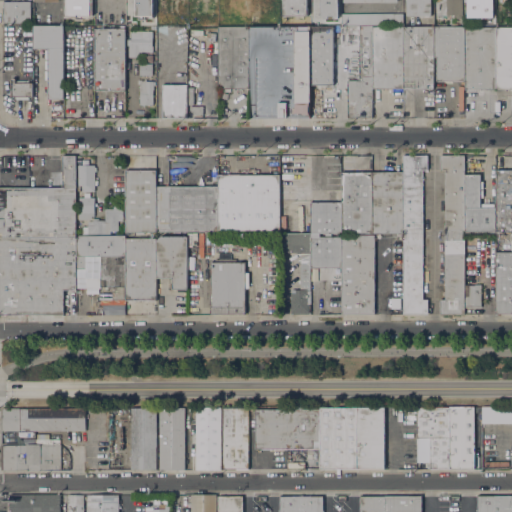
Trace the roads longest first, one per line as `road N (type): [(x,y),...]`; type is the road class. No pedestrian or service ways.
road 1 (residential): [(0,329),(511,327)]
road 2 (residential): [(511,135),(0,134)]
road 3 (residential): [(511,481),(0,481)]
